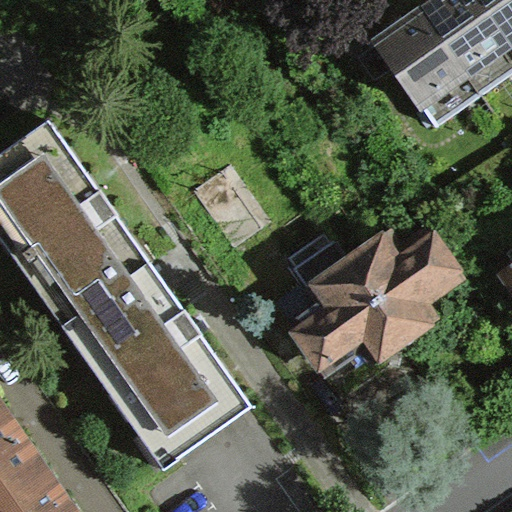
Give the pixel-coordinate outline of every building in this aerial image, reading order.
[(511,69),(511,21),(496,0),(451,0),(434,12),(488,87),(511,69)] [(511,0),(496,0),(511,21),(511,0)] [(488,87),(434,12),(386,47),(440,121),(488,87)] [(256,405),(52,129),(0,167),(0,234),(172,467),(256,405)] [(465,276),(441,242),(416,260),(397,233),(357,261),(421,352),(451,331),(429,301),(465,276)] [(421,352),(357,261),(322,287),(340,313),(304,339),(331,377),(375,346),(392,371),(421,352)] [(0,457),(27,439),(0,401),(0,457)] [(27,439),(0,457),(0,511),(60,511),(73,503),(27,439)] [(79,511),(73,503),(60,511),(79,511)]
